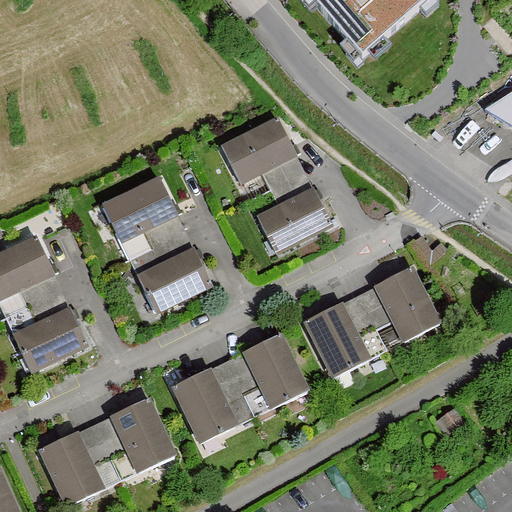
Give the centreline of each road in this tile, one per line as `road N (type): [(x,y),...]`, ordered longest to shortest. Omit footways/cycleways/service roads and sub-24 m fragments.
road 1 (residential): [(450,192),(423,222),(0,429)]
road 2 (residential): [(511,351),(214,511)]
road 3 (residential): [(239,0),(351,114),(450,192)]
